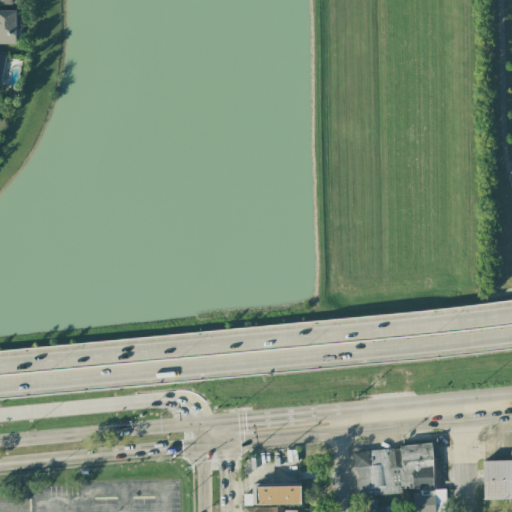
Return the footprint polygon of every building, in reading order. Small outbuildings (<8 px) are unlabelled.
[(0,43),(15,44),(16,11),(0,10),(0,43)] [(354,450),(357,495),(412,492),(412,511),(446,511),(445,489),(440,489),(438,458),(433,458),(432,445),(354,450)] [(511,460),(482,461),(483,500),(511,499),(511,460)] [(300,486),(252,487),(252,494),(243,494),(243,505),(301,504),(300,486)] [(390,511),(391,506),(377,507),(377,500),(369,500),(368,511),(390,511)]
